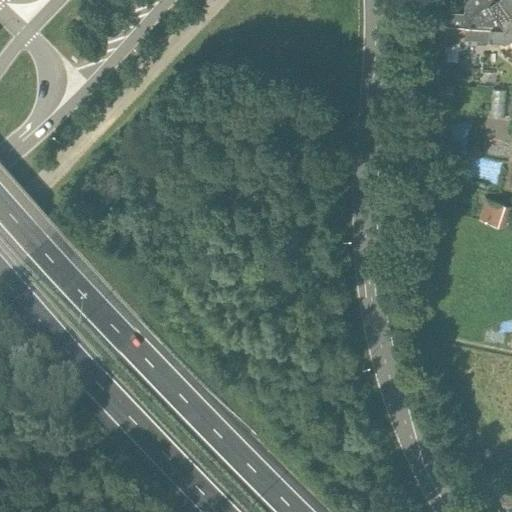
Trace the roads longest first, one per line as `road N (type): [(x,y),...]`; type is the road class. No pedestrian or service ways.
road 1 (trunk): [(440,511),(403,434),(375,333),(367,257),(374,0)]
road 2 (trunk): [(293,511),(0,203)]
road 3 (trunk): [(0,275),(221,511)]
road 4 (tertiary): [(26,138),(94,82),(167,0)]
